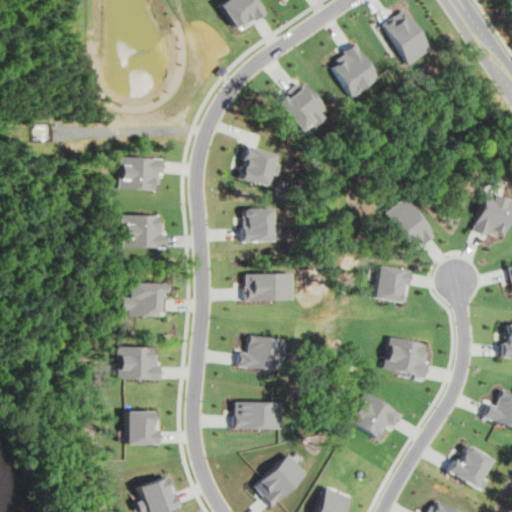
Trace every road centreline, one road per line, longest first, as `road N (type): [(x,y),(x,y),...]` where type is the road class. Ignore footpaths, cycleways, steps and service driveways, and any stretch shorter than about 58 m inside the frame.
road 1 (residential): [(341,0),(244,72),(205,131),(196,170),(204,285),(191,433),(219,511)]
road 2 (residential): [(458,282),(461,374),(387,511)]
